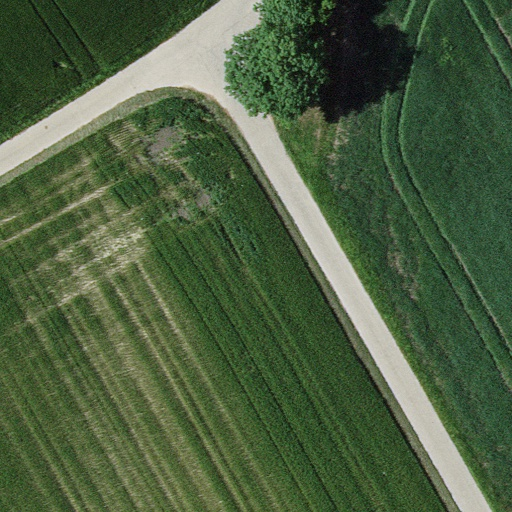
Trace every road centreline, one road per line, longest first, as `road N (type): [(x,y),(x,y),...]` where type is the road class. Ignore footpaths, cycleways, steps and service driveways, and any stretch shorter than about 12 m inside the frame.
road 1 (track): [(480,511),(208,33)]
road 2 (track): [(208,33),(0,155)]
